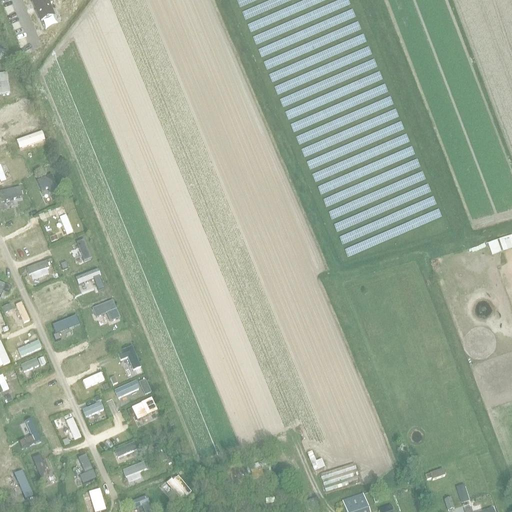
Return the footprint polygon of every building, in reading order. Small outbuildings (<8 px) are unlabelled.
[(37,0),(32,2),(40,22),(53,17),(48,5),(52,4),(50,0),(37,0)] [(8,73),(0,74),(0,94),(10,93),(8,73)] [(15,106),(0,112),(0,120),(18,112),(15,106)] [(34,119),(14,127),(18,135),(38,126),(34,119)] [(52,176),(37,182),(41,191),(48,188),(53,200),(60,197),(52,176)] [(0,192),(0,202),(23,198),(21,189),(0,192)] [(67,218),(60,221),(67,238),(74,235),(67,218)] [(39,232),(20,240),(23,247),(42,238),(39,232)] [(85,241),(77,244),(85,263),(92,260),(85,241)] [(47,262),(26,270),(29,276),(49,269),(47,262)] [(98,270),(75,279),(79,286),(93,280),(99,292),(105,290),(100,278),(101,278),(98,270)] [(8,277),(2,280),(11,298),(16,296),(8,277)] [(60,282),(43,289),(46,295),(62,289),(60,282)] [(94,306),(79,312),(81,318),(97,312),(94,306)] [(22,307),(16,310),(25,328),(31,325),(22,307)] [(51,325),(45,327),(52,341),(57,339),(55,333),(59,331),(56,326),(52,327),(51,325)] [(106,330),(86,339),(89,344),(97,341),(98,343),(103,341),(102,338),(108,335),(106,330)] [(30,336),(10,344),(13,350),(33,341),(30,336)] [(64,350),(58,353),(66,370),(73,367),(64,350)] [(122,362),(115,365),(123,382),(129,379),(122,362)] [(37,363),(21,369),(24,376),(39,370),(37,363)] [(101,376),(83,385),(86,392),(105,383),(101,376)] [(3,377),(0,378),(0,388),(4,397),(10,394),(3,377)] [(145,381),(139,383),(142,389),(148,387),(145,381)] [(130,389),(114,396),(117,403),(133,396),(130,389)] [(60,393),(53,395),(61,412),(67,409),(60,393)] [(27,403),(13,409),(16,415),(30,408),(27,403)] [(152,404),(131,412),(133,418),(154,410),(152,404)] [(101,406),(83,414),(86,421),(104,413),(101,406)] [(73,422),(66,425),(75,444),(82,441),(73,422)] [(50,426),(33,433),(36,439),(53,432),(50,426)] [(123,429),(107,436),(109,441),(125,435),(123,429)] [(135,444),(114,453),(117,459),(138,449),(135,444)] [(9,452),(0,456),(0,464),(13,459),(9,452)] [(311,452),(307,454),(314,472),(324,468),(324,467),(321,460),(315,463),(311,452)] [(80,454),(62,461),(64,467),(70,464),(72,468),(78,465),(77,462),(83,459),(80,454)] [(165,454),(155,458),(158,464),(167,460),(165,454)] [(148,464),(127,472),(130,479),(151,471),(148,464)] [(276,464),(270,467),(274,478),(280,475),(276,464)] [(320,475),(325,493),(360,482),(354,464),(320,475)] [(44,466),(37,469),(50,498),(57,495),(55,491),(57,489),(54,482),(51,483),(49,478),(51,478),(48,471),(46,471),(44,466)] [(425,476),(426,480),(431,479),(432,481),(444,477),(442,470),(425,476)] [(10,476),(0,480),(0,487),(13,482),(10,476)] [(157,484),(136,494),(139,502),(161,493),(157,484)] [(463,486),(456,488),(459,496),(466,493),(463,486)] [(82,497),(75,499),(77,505),(91,500),(89,494),(84,496),(83,493),(81,494),(82,497)] [(342,502),(345,511),(368,511),(363,495),(342,502)] [(303,503),(306,511),(315,511),(319,511),(315,499),(303,503)] [(444,501),(447,511),(453,510),(450,499),(444,501)]
